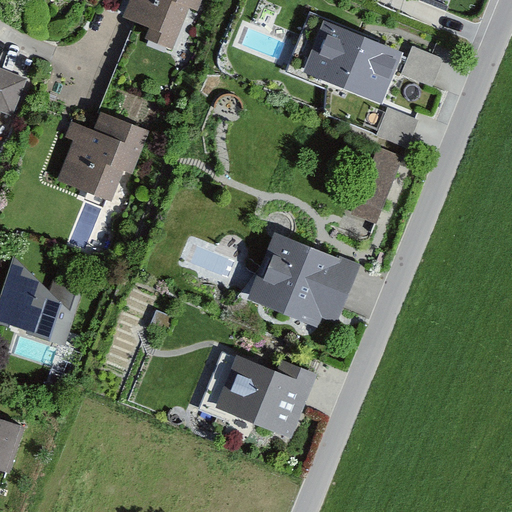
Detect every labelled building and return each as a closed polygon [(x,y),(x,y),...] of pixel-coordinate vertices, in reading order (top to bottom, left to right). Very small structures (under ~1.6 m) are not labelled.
[(135,0),(129,17),(154,27),(149,40),(171,49),(183,19),(180,18),(186,3),(195,7),(197,0),(135,0)] [(379,99),(397,54),(312,19),(301,45),(308,48),(299,71),(346,90),(348,86),(379,99)] [(441,57),(413,46),(402,74),(430,85),(441,57)] [(0,109),(12,114),(23,85),(0,75),(0,109)] [(416,118),(388,107),(377,136),(405,147),(416,118)] [(80,139),(64,181),(90,191),(96,174),(114,181),(119,166),(129,170),(145,131),(105,115),(98,133),(86,128),(82,139),(80,139)] [(379,147),(354,212),(378,221),(403,157),(379,147)] [(275,281),(266,302),(314,322),(323,300),(340,307),(356,268),(277,236),(268,256),(275,259),(267,278),(275,281)] [(32,334),(59,343),(69,314),(74,316),(82,287),(60,280),(48,295),(12,261),(0,295),(14,299),(7,320),(28,327),(28,331),(30,333),(32,334)] [(104,274),(90,269),(87,281),(101,286),(104,274)] [(173,318),(157,311),(150,327),(167,334),(173,318)] [(280,374),(241,358),(229,388),(242,394),(235,412),(288,434),(294,421),(288,419),(295,402),(300,405),(313,374),(285,362),(280,374)] [(0,418),(0,468),(8,471),(23,426),(0,418)]
